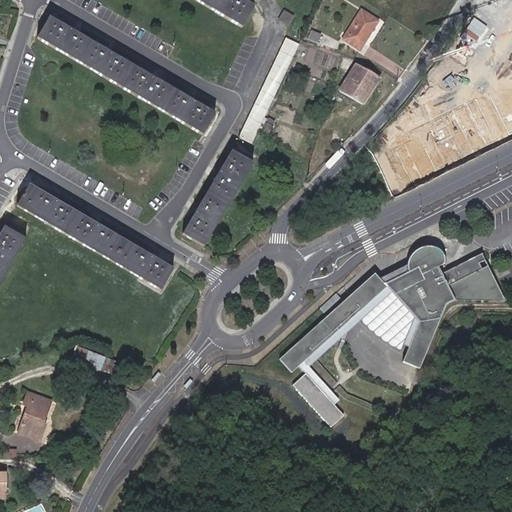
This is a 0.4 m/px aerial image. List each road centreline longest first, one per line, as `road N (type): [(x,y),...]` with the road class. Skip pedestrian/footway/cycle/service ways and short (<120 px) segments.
road 1 (residential): [(52,0),(233,106),(154,239)]
road 2 (residential): [(277,251),(283,221),(403,100),(468,0)]
road 3 (tertiary): [(511,152),(298,261)]
road 4 (tertiary): [(86,511),(115,456),(214,333)]
road 5 (residential): [(0,142),(154,239)]
road 6 (unknown): [(176,377),(54,362),(0,380)]
road 7 (tertiary): [(214,333),(249,336),(296,296),(298,261)]
road 8 (residential): [(0,122),(33,0)]
